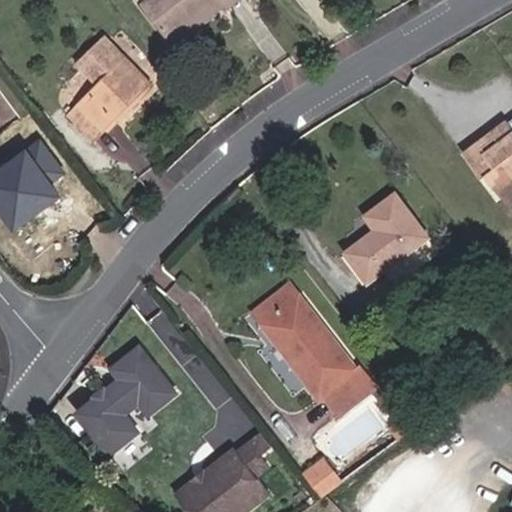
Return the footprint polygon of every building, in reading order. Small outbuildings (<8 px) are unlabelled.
[(148,0),(145,3),(170,35),(212,0),(148,0)] [(229,3),(233,0),(212,0),(170,35),(177,44),(215,14),(214,12),(228,1),(229,3)] [(152,81),(100,31),(79,52),(105,77),(79,103),(105,128),(152,81)] [(71,107),(93,81),(82,73),(61,98),(71,107)] [(67,115),(92,140),(105,128),(79,103),(67,115)] [(487,170),(509,198),(511,195),(511,132),(505,124),(468,151),(484,172),(487,170)] [(348,251),(370,279),(427,235),(396,194),(367,215),(377,229),(348,251)] [(361,365),(358,367),(299,294),(263,322),(322,395),(325,393),(341,414),(377,385),(361,365)] [(145,410),(173,388),(140,347),(113,370),(127,387),(112,399),(102,387),(76,409),(112,453),(139,432),(131,422),(125,415),(140,403),(145,410)] [(414,397),(404,405),(408,410),(416,420),(425,413),(414,397)] [(131,422),(145,410),(140,403),(125,415),(131,422)] [(387,426),(395,435),(416,420),(408,410),(387,426)] [(183,493),(180,496),(191,511),(247,511),(270,494),(257,477),(269,467),(260,455),(272,446),(261,433),(237,451),(234,447),(206,469),(209,473),(199,481),(192,480),(184,486),(183,493)] [(325,456),(303,472),(322,498),(344,482),(325,456)]
